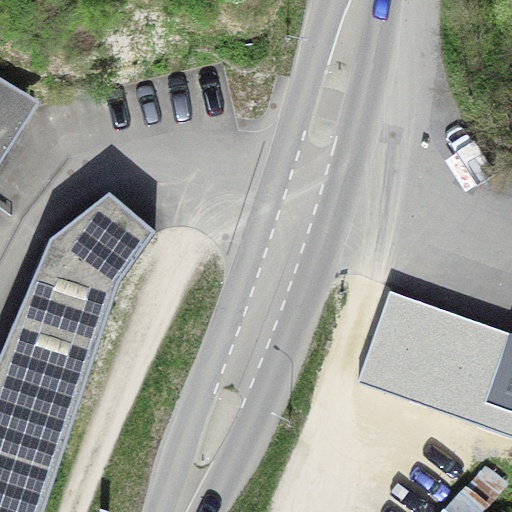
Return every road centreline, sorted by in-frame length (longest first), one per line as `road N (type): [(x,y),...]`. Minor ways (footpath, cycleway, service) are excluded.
road 1 (primary): [(179,511),(299,202),(353,0)]
road 2 (track): [(67,511),(127,348),(216,181)]
